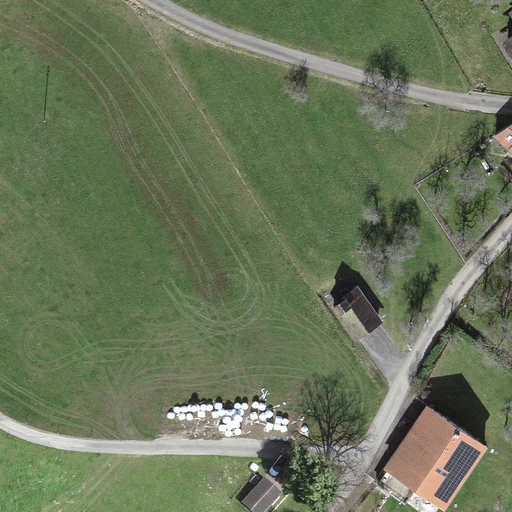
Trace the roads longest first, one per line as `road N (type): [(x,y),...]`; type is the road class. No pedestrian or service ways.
road 1 (track): [(326,511),(368,450),(55,448),(0,425)]
road 2 (track): [(150,0),(310,61),(511,107)]
road 3 (residential): [(511,224),(472,271),(368,450)]
